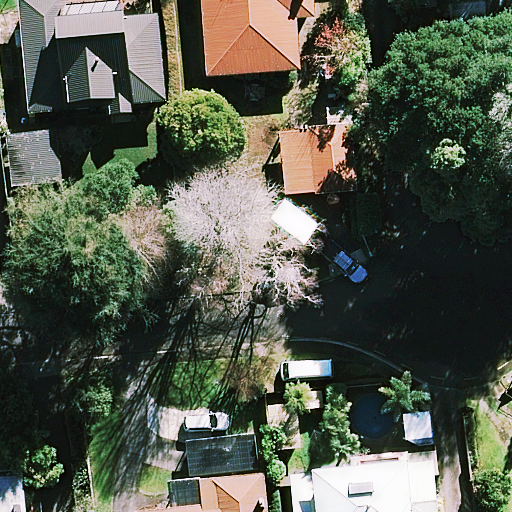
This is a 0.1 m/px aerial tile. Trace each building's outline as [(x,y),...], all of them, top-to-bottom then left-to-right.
[(66,0),(26,0),(32,113),(74,110),(73,101),(166,96),(161,11),(67,16),(66,0)] [(312,16),(310,0),(204,0),(209,76),(302,71),(299,17),(312,16)] [(358,191),(354,126),(284,129),(287,195),(358,191)] [(63,182),(58,131),(11,135),(16,186),(63,182)] [(268,511),(260,433),(191,440),(193,463),(134,469),(138,511),(268,511)] [(439,511),(436,457),(294,467),(296,511),(439,511)] [(30,511),(28,472),(0,473),(0,511),(30,511)]
